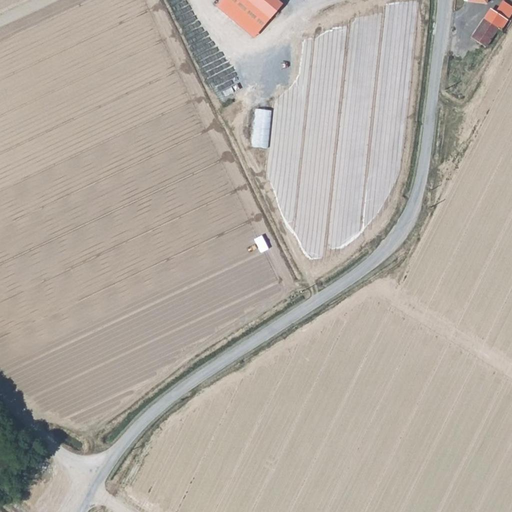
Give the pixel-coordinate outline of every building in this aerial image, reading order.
[(221,0),(232,10),(249,2),(247,0),(221,0)] [(247,0),(249,2),(252,4),(271,21),(282,4),(277,0),(247,0)] [(497,29),(511,11),(511,8),(503,1),(487,20),(495,27),(497,29)] [(252,4),(249,2),(232,10),(241,17),(252,4)] [(482,16),(468,33),(481,44),(495,27),(487,20),(482,16)] [(270,52),(281,74),(287,71),(276,49),(270,52)] [(311,49),(298,54),(304,67),(306,66),(309,73),(317,70),(314,62),(316,61),(311,49)] [(250,147),(267,148),(271,110),(254,109),(250,147)]
